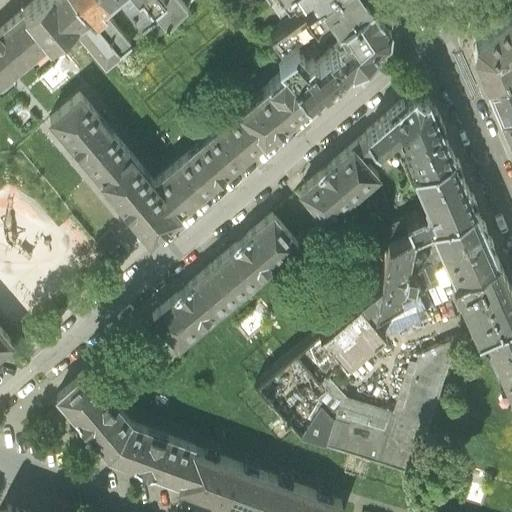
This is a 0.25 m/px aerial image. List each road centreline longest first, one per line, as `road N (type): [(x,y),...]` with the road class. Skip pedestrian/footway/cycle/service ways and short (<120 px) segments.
road 1 (residential): [(439,33),(0,396)]
road 2 (residential): [(439,33),(511,203)]
road 3 (residential): [(0,462),(137,511)]
